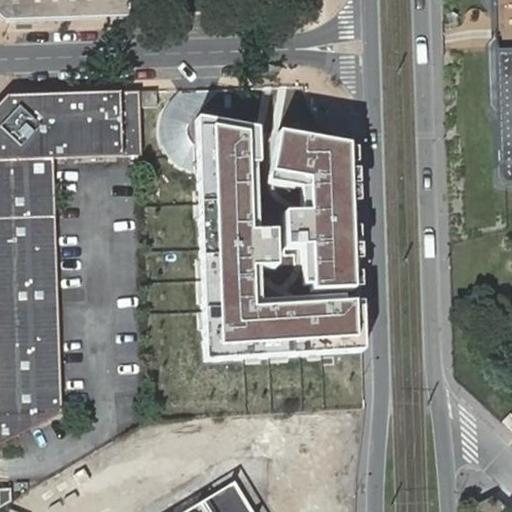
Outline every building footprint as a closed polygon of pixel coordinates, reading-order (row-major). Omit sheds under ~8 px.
[(0,0),(0,19),(3,22),(128,17),(127,0),(0,0)] [(511,0),(479,0),(481,3),(486,8),(489,13),(489,38),(489,39),(489,41),(488,43),(484,47),(483,49),(482,51),(482,55),(482,59),(483,111),(485,115),(485,116),(487,117),(489,119),(491,121),(492,125),(493,170),(511,169),(511,0)] [(0,106),(0,448),(67,407),(61,166),(142,164),(139,109),(139,92),(11,96),(0,106)] [(164,92),(144,93),(145,107),(164,107),(164,92)] [(256,129),(195,118),(203,362),(363,354),(362,303),(252,310),(248,166),(259,164),(256,129)] [(355,147),(278,133),(276,172),(313,178),(312,214),(288,211),(287,240),(315,242),(314,292),(361,287),(355,147)] [(511,169),(493,170),(493,181),(494,183),(495,186),(496,187),(498,188),(500,189),(502,189),(505,189),(511,187),(511,169)] [(511,415),(510,413),(501,422),(511,432),(511,415)] [(249,511),(232,483),(184,511),(249,511)]
